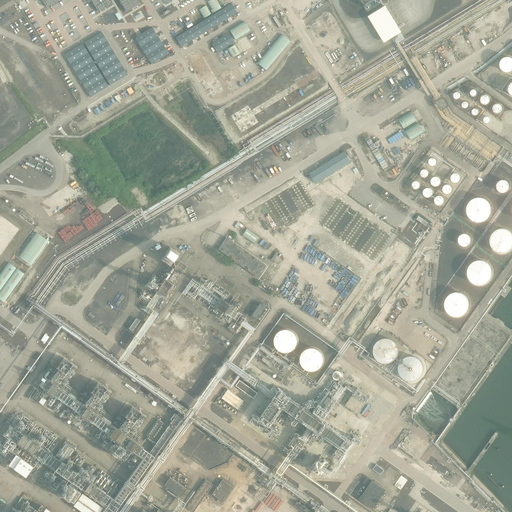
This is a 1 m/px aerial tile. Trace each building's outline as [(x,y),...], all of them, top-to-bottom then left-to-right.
[(108,0),(41,0),(47,8),(59,0),(91,0),(98,12),(111,4),(108,0)] [(136,0),(119,0),(126,12),(139,4),(136,0)] [(221,8),(215,0),(210,0),(207,2),(213,13),(221,8)] [(231,4),(175,38),(181,47),(236,13),(231,4)] [(384,6),(368,16),(384,42),(402,31),(387,4),(384,6)] [(211,14),(205,5),(198,9),(204,18),(211,14)] [(245,24),(212,44),(217,53),(251,32),(245,24)] [(151,28),(135,38),(152,64),(168,54),(151,28)] [(102,32),(84,43),(110,86),(128,75),(102,32)] [(251,34),(234,45),(240,54),(257,43),(251,34)] [(266,70),(290,42),(281,35),(257,63),(266,70)] [(82,44),(65,55),(91,98),(108,87),(82,44)] [(203,57),(190,65),(206,91),(219,82),(203,57)] [(511,60),(511,59),(510,59),(509,58),(507,58),(506,58),(504,58),(503,59),(502,60),(501,61),(500,62),(500,63),(499,65),(499,66),(500,68),(500,69),(501,70),(502,71),(503,72),(504,72),(506,73),(507,73),(509,73),(510,72),(511,72),(511,70),(511,60)] [(250,63),(225,78),(232,89),(256,74),(250,63)] [(477,90),(477,88),(476,87),(475,86),(474,86),(472,86),(470,87),(469,88),(469,90),(469,92),(470,93),(471,94),(472,94),(473,94),(475,94),(476,93),(477,92),(477,90)] [(459,94),(458,92),(457,91),(456,90),(454,90),(453,90),(452,90),(451,91),(450,92),(450,94),(450,96),(451,97),(453,98),(454,98),(456,98),(457,97),(458,96),(459,94)] [(489,99),(489,98),(489,97),(488,95),(486,94),(485,94),(484,93),(483,94),(482,94),(480,95),(479,97),(478,99),(479,101),(479,102),(480,103),(482,104),(484,104),(486,104),(487,103),(488,102),(489,101),(489,99)] [(467,103),(467,102),(466,101),(466,100),(464,99),(463,99),(462,99),(461,100),(460,100),(459,102),(459,103),(459,105),(459,106),(460,107),(462,107),(463,108),(465,107),(466,106),(467,105),(467,103)] [(502,108),(502,106),(501,104),(499,103),(497,102),(495,103),(494,103),(493,104),(492,106),(491,108),(491,109),(492,110),(492,111),(493,111),(494,113),(496,113),(498,113),(500,112),(501,111),(502,110),(502,108)] [(511,111),(509,111),(508,111),(507,111),(505,112),(504,113),(504,114),(503,115),(503,116),(504,118),(504,119),(505,120),(507,121),(509,122),(511,122),(511,121),(511,120),(511,111)] [(411,112),(398,119),(404,129),(417,121),(411,112)] [(489,120),(489,118),(488,117),(486,115),(485,115),(484,115),(483,115),(481,116),(480,118),(480,119),(480,121),(481,123),(482,124),(484,124),(486,124),(487,123),(488,121),(489,120)] [(418,123),(405,131),(411,140),(424,132),(418,123)] [(401,131),(388,139),(391,144),(404,136),(401,131)] [(402,151),(398,159),(403,162),(408,155),(402,151)] [(345,153),(309,174),(315,183),(351,162),(345,153)] [(436,162),(436,160),(435,159),(434,158),(432,158),(431,158),(430,159),(429,159),(428,160),(428,162),(428,163),(429,165),(430,166),(432,166),(433,166),(435,165),(435,164),(436,164),(436,162)] [(461,178),(461,177),(460,176),(460,175),(459,174),(458,173),(457,173),(456,173),(454,173),(453,173),(452,174),(451,176),(451,177),(451,179),(452,181),(453,182),(455,182),(457,182),(458,182),(459,181),(460,180),(460,179),(461,178)] [(442,181),(441,179),(441,178),(440,177),(439,176),(437,176),(436,176),(435,176),(433,178),(432,178),(432,179),(431,181),(432,183),(432,184),(433,185),(434,185),(434,186),(436,186),(438,186),(439,186),(440,185),(441,184),(442,183),(442,181)] [(507,191),(508,190),(509,189),(509,188),(509,186),(509,185),(509,184),(508,183),(508,182),(507,181),(506,180),(505,180),(503,180),(502,180),(501,180),(500,180),(499,181),(498,182),(497,183),(496,184),(496,186),(496,187),(496,188),(497,190),(497,191),(498,192),(500,192),(501,193),(502,193),(503,193),(505,193),(506,192),(507,191)] [(421,185),(421,184),(420,183),(419,182),(418,181),(416,181),(414,181),(413,182),(412,184),(412,185),(412,187),(413,188),(414,189),(415,190),(416,190),(418,189),(419,189),(420,187),(421,185)] [(452,189),(452,188),(452,186),(451,185),(449,184),(448,183),(447,183),(446,183),(445,184),(444,184),(443,185),(443,186),(442,187),(442,188),(442,189),(442,190),(443,192),(445,193),(446,193),(447,193),(449,193),(450,192),(452,190),(452,189)] [(132,189),(141,206),(148,203),(138,185),(132,189)] [(432,193),(432,192),(432,191),(432,190),(431,189),(430,188),(429,188),(427,187),(426,188),(425,188),(424,189),(423,190),(423,191),(423,192),(423,194),(424,196),(425,197),(427,197),(429,197),(431,196),(432,195),(432,193)] [(444,200),(443,198),(443,197),(442,196),(441,195),(440,195),(439,195),(438,195),(437,195),(436,196),(435,197),(434,198),(434,199),(434,200),(434,201),(435,203),(437,204),(438,205),(439,205),(440,205),(441,204),(442,204),(443,202),(444,201),(444,200)] [(319,223),(332,232),(349,206),(336,197),(319,223)] [(491,210),(490,207),(490,205),(489,203),(487,201),(485,200),(483,199),(480,198),(478,198),(475,198),(474,199),(472,200),(470,202),(469,203),(468,205),(467,208),(467,210),(467,212),(468,214),(469,216),(470,218),(472,220),(474,221),(476,222),(478,222),(480,222),(483,221),(485,220),(487,218),(488,217),(490,215),(490,213),(491,210)] [(353,247),(370,221),(357,212),(340,238),(353,247)] [(420,214),(417,219),(426,225),(429,220),(420,214)] [(236,222),(233,227),(242,233),(246,228),(236,222)] [(374,261),(391,235),(378,227),(361,252),(374,261)] [(247,229),(242,235),(254,244),(259,237),(247,229)] [(511,234),(511,235),(510,233),(508,231),(507,230),(505,230),(503,229),(501,229),(500,230),(498,230),(496,231),(494,232),(493,234),(491,236),(490,239),(490,241),(490,243),(491,246),(492,248),(494,250),(496,251),(498,252),(500,253),(502,253),(504,253),(506,252),(508,251),(510,250),(511,248),(511,247),(511,234)] [(36,232),(19,255),(31,264),(48,241),(36,232)] [(408,243),(412,246),(420,235),(415,233),(408,243)] [(469,245),(470,244),(470,243),(470,242),(471,241),(471,239),(471,238),(470,237),(469,236),(468,235),(467,234),(465,234),(463,234),(462,234),(460,235),(459,236),(459,237),(458,238),(458,239),(458,241),(458,242),(458,243),(459,244),(460,245),(461,246),(462,246),(464,247),(465,247),(466,246),(468,246),(469,245)] [(235,265),(237,263),(257,278),(266,265),(227,237),(218,249),(234,261),(233,263),(235,265)] [(490,280),(491,277),(492,275),(492,273),(492,271),(491,268),(490,266),(489,264),(487,262),(485,261),(483,260),(481,260),(478,260),(476,260),(473,261),(471,263),(470,264),(468,267),(467,269),(467,271),(467,274),(467,276),(468,278),(470,280),(472,282),(473,283),(476,284),(478,285),(481,285),(483,284),(486,283),(488,282),(490,280)] [(173,268),(181,273),(186,266),(178,261),(173,268)] [(0,290),(16,268),(8,262),(0,273),(0,290)] [(0,299),(4,302),(24,274),(17,268),(0,291),(0,299)] [(164,280),(157,290),(165,295),(172,285),(164,280)] [(449,314),(451,315),(452,316),(453,317),(455,317),(458,317),(461,316),(463,316),(464,314),(466,313),(467,311),(468,309),(469,306),(469,304),(469,302),(468,299),(467,297),(465,295),(463,294),(461,293),(459,292),(456,292),(454,292),(451,293),(449,294),(447,296),(446,298),(445,300),(444,302),(444,305),(445,308),(445,310),(447,312),(449,314)] [(156,306),(162,310),(167,301),(161,297),(156,306)] [(260,302),(251,315),(257,319),(266,306),(260,302)] [(136,318),(129,328),(132,330),(139,321),(136,318)] [(298,341),(298,339),(297,337),(296,335),(294,333),(293,331),(291,330),(288,329),(286,329),(284,329),(282,330),(280,331),(278,332),(276,334),(275,336),(274,338),(274,340),(274,343),(275,345),(276,347),(277,349),(279,351),(281,352),(283,353),(286,353),(288,353),(290,352),(292,351),(294,350),(296,348),(297,346),(298,343),(298,341)] [(398,350),(398,348),(397,345),(396,343),(394,341),(392,340),(390,339),(388,338),(385,338),(383,338),(381,339),(378,340),(376,342),(375,344),(374,346),(373,348),(373,350),(374,353),(374,355),(376,357),(377,359),(379,361),(381,362),(383,362),(386,363),(388,362),(390,362),(392,361),(394,359),(396,357),(397,355),(398,353),(398,350)] [(324,360),(323,358),(323,356),(322,354),(320,352),(318,350),(316,349),(314,349),(311,348),(309,349),(307,349),(305,350),(303,352),(302,354),(301,356),(300,358),(300,360),(300,362),(301,364),(302,367),(303,368),(305,370),(307,371),(309,372),(312,372),(314,372),(317,371),(318,370),(320,368),(322,367),(323,365),(323,362),(324,360)] [(424,369),(424,368),(423,366),(423,363),(422,361),(420,360),(418,358),(417,357),(414,356),(412,356),(409,356),(407,356),(405,357),(402,359),(401,361),(399,363),(398,365),(398,368),(398,370),(399,373),(400,375),(401,377),(403,379),(406,380),(408,381),(410,381),(413,381),(415,380),(417,379),(419,378),(421,376),(423,374),(423,371),(424,369)] [(452,365),(444,368),(445,371),(441,372),(442,376),(446,375),(446,376),(449,375),(448,373),(449,373),(449,371),(454,369),(452,365)] [(254,398),(258,392),(239,380),(235,386),(254,398)] [(238,409),(244,401),(226,388),(220,397),(238,409)] [(43,405),(47,400),(43,397),(39,402),(43,405)] [(319,434),(325,425),(313,416),(306,425),(319,434)] [(156,420),(145,435),(156,443),(167,428),(156,420)] [(373,469),(380,475),(384,470),(376,464),(373,469)] [(189,488),(171,475),(165,483),(183,496),(189,488)] [(359,498),(373,508),(386,490),(367,476),(363,482),(368,486),(359,498)] [(233,488),(222,479),(211,494),(223,503),(233,488)] [(205,480),(186,508),(192,511),(193,511),(212,485),(205,480)] [(100,511),(103,508),(82,493),(74,506),(81,511),(100,511)] [(234,501),(229,510),(231,511),(241,511),(245,507),(234,501)] [(312,511),(297,501),(294,506),(302,511),(312,511)]
